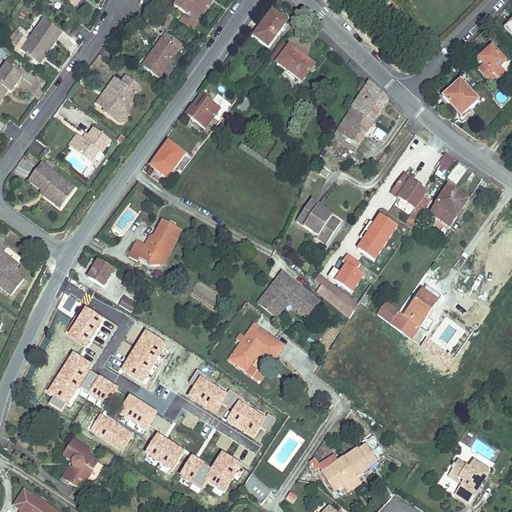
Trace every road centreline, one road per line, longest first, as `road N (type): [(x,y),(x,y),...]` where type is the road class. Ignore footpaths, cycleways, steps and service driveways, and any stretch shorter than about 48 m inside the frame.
road 1 (residential): [(70,246),(254,0)]
road 2 (residential): [(0,425),(70,246)]
road 3 (residential): [(403,96),(511,182)]
road 4 (residential): [(304,0),(403,96)]
road 5 (residential): [(498,0),(403,96)]
